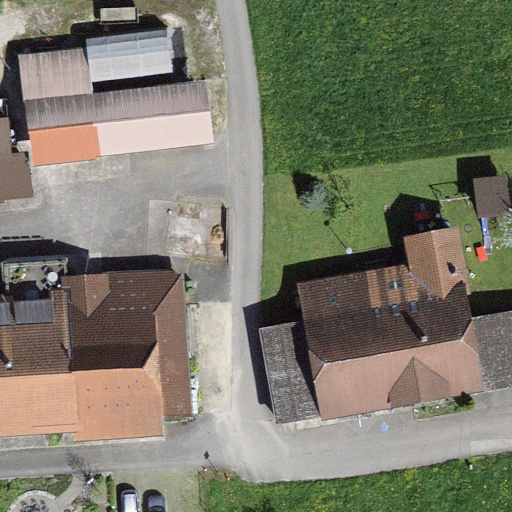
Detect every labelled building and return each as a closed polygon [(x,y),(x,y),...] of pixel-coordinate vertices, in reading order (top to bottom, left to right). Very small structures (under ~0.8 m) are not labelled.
[(87,48),(20,56),(33,168),(213,147),(206,84),(94,97),(92,84),(175,75),(170,32),(86,42),(87,48)] [(0,203),(32,200),(28,154),(12,156),(8,120),(0,121),(0,203)] [(474,182),(478,222),(511,219),(507,179),(474,182)] [(511,392),(511,314),(472,321),(457,231),(404,240),(409,266),(297,285),(304,326),(258,333),(274,429),(319,422),(319,423),(511,392)] [(0,298),(0,442),(73,438),(73,447),(165,441),(164,421),(193,419),(184,270),(103,275),(103,278),(68,280),(67,262),(1,266),(3,298),(0,298)]
